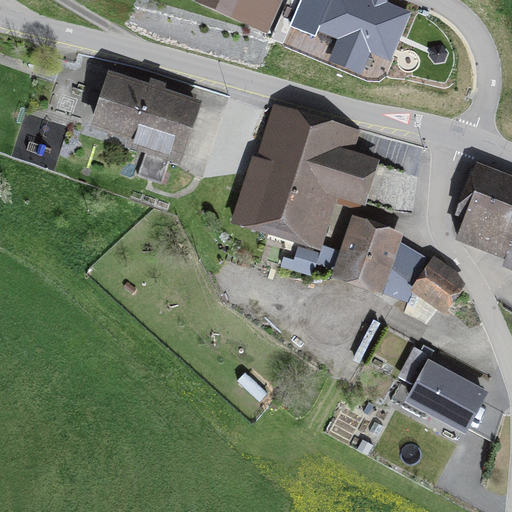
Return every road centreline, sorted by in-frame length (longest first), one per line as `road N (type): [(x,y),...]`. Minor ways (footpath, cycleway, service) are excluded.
road 1 (tertiary): [(453,142),(39,30)]
road 2 (residential): [(453,142),(439,229),(479,291),(511,373)]
road 3 (residential): [(420,0),(450,13),(477,45),(486,85),(470,148)]
